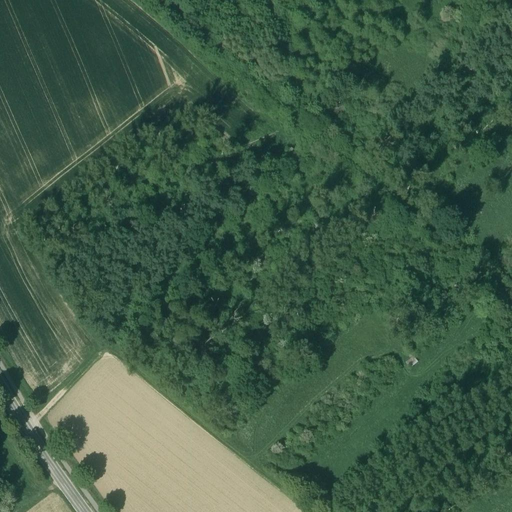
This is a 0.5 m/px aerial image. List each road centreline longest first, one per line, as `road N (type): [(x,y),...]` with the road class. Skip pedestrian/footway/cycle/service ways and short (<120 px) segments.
road 1 (track): [(314,511),(106,346),(24,426)]
road 2 (track): [(106,346),(289,145)]
road 3 (tertiary): [(0,386),(83,511)]
